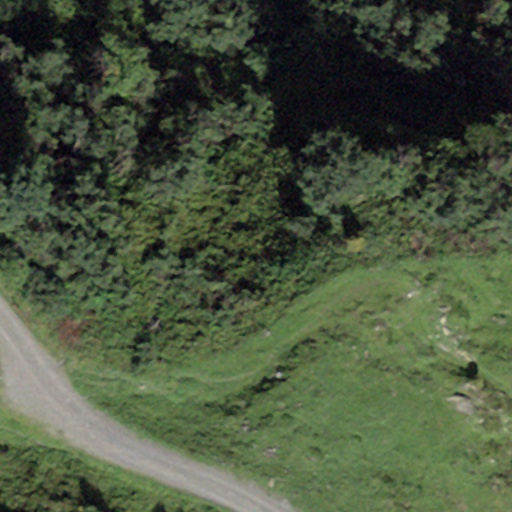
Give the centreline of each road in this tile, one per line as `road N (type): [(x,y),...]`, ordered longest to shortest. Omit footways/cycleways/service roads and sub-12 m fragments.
road 1 (track): [(367,285),(334,299),(246,366),(186,388),(27,376)]
road 2 (track): [(263,511),(232,492),(117,451),(61,414),(27,376)]
road 3 (track): [(370,284),(398,285),(415,296),(436,341),(458,361),(511,383)]
